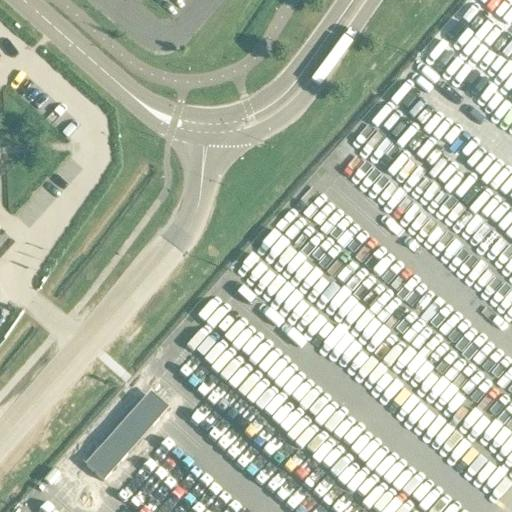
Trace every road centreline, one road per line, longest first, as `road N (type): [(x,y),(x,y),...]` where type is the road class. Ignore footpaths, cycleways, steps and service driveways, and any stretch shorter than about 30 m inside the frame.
road 1 (unclassified): [(0,440),(191,222),(206,139)]
road 2 (unclassified): [(206,139),(243,137),(286,116),(374,0)]
road 3 (unclassified): [(344,0),(267,98),(208,116)]
road 4 (unclassified): [(22,0),(134,98)]
